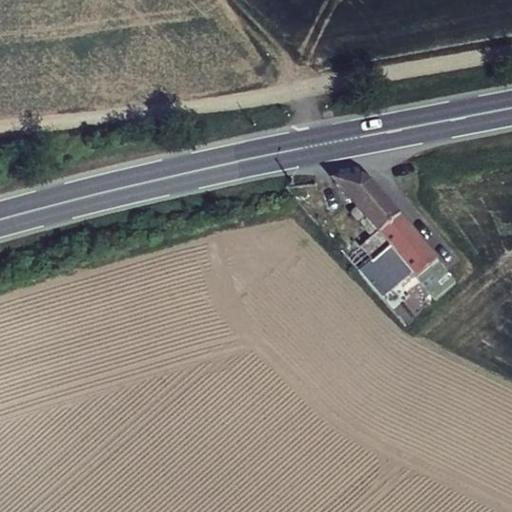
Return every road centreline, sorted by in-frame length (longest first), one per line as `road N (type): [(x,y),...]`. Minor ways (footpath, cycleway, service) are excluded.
road 1 (secondary): [(0,219),(207,167),(511,109)]
road 2 (track): [(0,124),(299,88),(315,145)]
road 3 (track): [(299,88),(511,52)]
road 4 (unknown): [(378,133),(469,279)]
